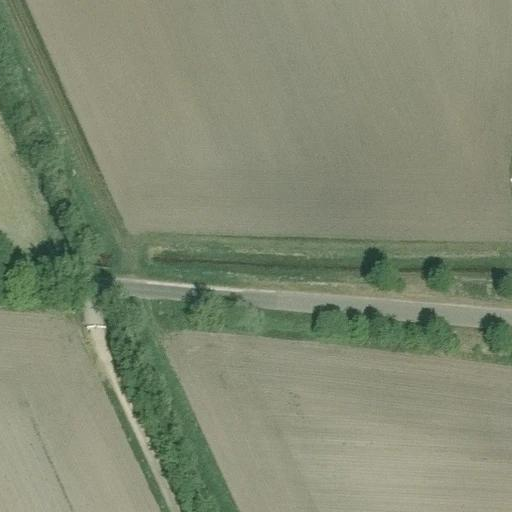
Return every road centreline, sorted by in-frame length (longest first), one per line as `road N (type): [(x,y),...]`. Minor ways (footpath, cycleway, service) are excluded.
road 1 (unclassified): [(511,324),(0,280)]
road 2 (track): [(176,511),(97,340),(94,289)]
